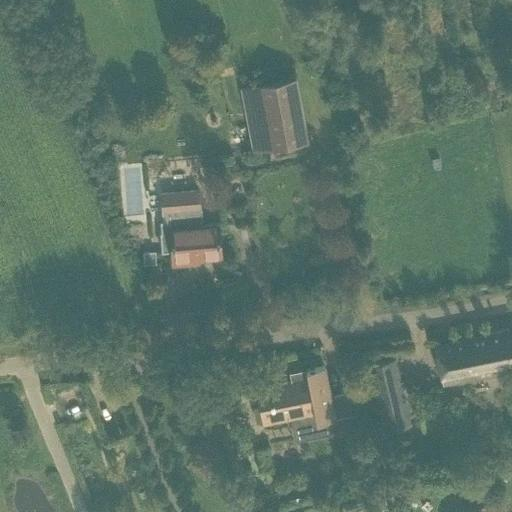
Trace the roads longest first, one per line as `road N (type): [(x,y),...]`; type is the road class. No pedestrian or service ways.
road 1 (unclassified): [(19,363),(400,321),(511,298)]
road 2 (residential): [(80,511),(19,363)]
